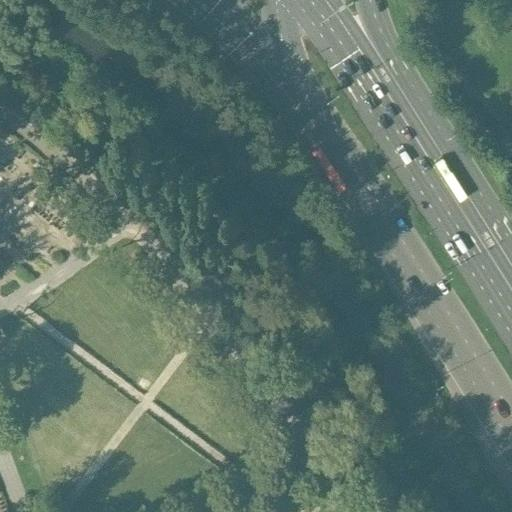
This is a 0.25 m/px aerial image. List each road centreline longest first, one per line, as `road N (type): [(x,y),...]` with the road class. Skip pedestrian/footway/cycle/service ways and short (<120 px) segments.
road 1 (trunk): [(291,75),(511,426)]
road 2 (trunk): [(511,318),(387,113)]
road 3 (trunk): [(387,113),(301,0)]
